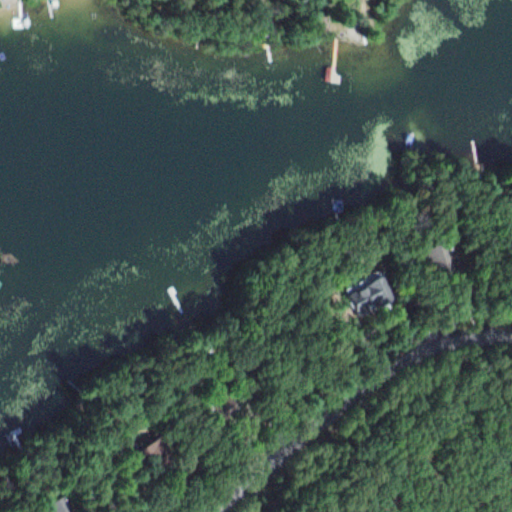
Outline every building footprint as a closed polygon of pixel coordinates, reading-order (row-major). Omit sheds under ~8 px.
[(455,269),(443,239),(422,248),(434,277),(455,269)] [(367,285),(347,292),(356,314),(392,300),(382,274),(365,280),(367,285)] [(201,405),(215,423),(237,406),(223,388),(201,405)] [(173,458),(156,434),(128,454),(145,478),(173,458)] [(69,511),(62,495),(46,503),(49,511),(69,511)]
